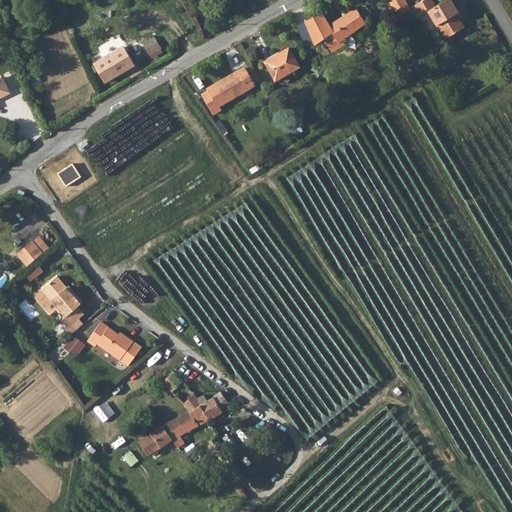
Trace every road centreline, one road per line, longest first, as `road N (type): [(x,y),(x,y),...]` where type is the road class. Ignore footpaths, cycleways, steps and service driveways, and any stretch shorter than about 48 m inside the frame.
road 1 (residential): [(18,168),(288,2)]
road 2 (track): [(163,338),(297,441),(239,511)]
road 3 (residential): [(18,168),(95,281),(163,338)]
